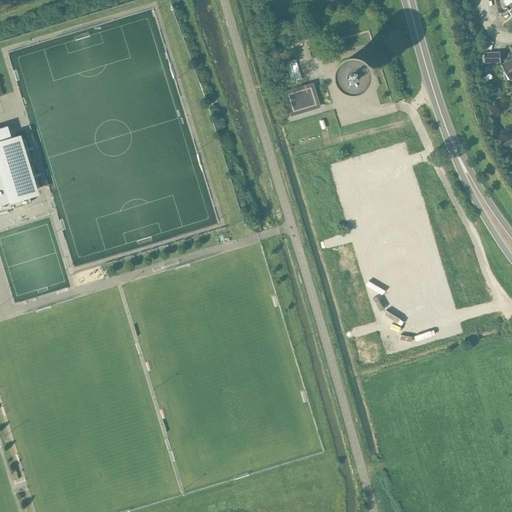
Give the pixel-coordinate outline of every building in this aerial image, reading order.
[(511,0),(505,0),(503,1),(511,13),(511,15),(511,16),(511,0)] [(485,63),(501,62),(500,53),(484,53),(484,54),(483,54),(483,62),(485,62),(485,63)] [(511,59),(502,65),(510,80),(511,79),(511,59)] [(339,71),(340,73),(340,74),(341,75),(341,76),(342,77),(343,78),(344,79),(345,79),(347,80),(348,80),(349,80),(351,80),(352,80),(353,79),(355,79),(356,78),(357,77),(358,76),(358,75),(359,74),(359,73),(360,71),(360,70),(360,69),(359,67),(359,66),(358,65),(358,64),(357,63),(356,62),(355,61),(353,61),(352,60),(351,60),(349,60),(348,60),(347,60),(346,61),(344,61),(343,62),(342,63),(341,64),(341,65),(340,66),(340,67),(339,69),(339,70),(339,71)] [(312,82),(284,90),(291,115),(319,107),(312,82)] [(31,161),(25,140),(13,143),(7,125),(0,127),(0,211),(31,202),(27,191),(39,187),(33,166),(21,169),(19,164),(31,161)]
